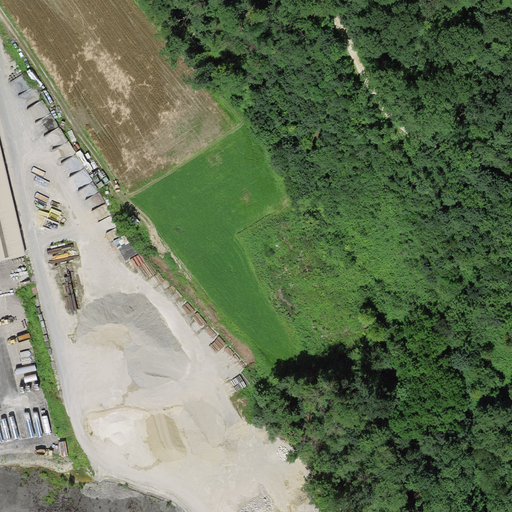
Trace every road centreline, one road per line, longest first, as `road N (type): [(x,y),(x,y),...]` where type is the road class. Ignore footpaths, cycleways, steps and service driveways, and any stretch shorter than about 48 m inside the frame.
road 1 (track): [(324,0),(381,115),(434,147),(511,171)]
road 2 (track): [(0,18),(114,194)]
